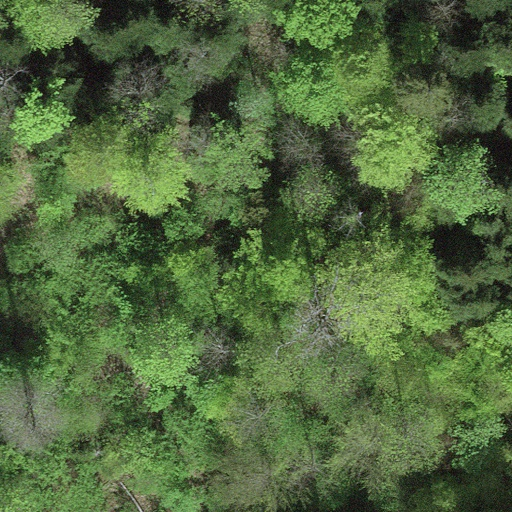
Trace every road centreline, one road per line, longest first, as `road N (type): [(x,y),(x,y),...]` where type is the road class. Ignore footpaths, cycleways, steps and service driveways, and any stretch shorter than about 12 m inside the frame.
road 1 (track): [(0,240),(170,182),(385,161),(511,138)]
road 2 (track): [(0,218),(81,69)]
road 3 (track): [(389,511),(511,418)]
